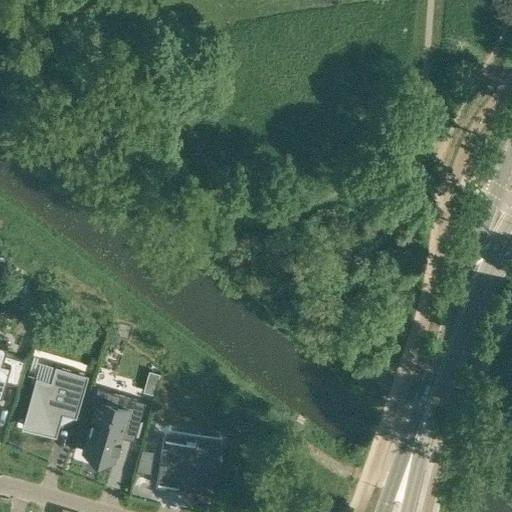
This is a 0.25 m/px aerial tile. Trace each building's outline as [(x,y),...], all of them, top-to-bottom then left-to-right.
[(29,350),(31,340),(22,338),(19,347),(29,350)] [(0,391),(2,392),(6,379),(18,383),(25,357),(4,351),(7,342),(5,341),(3,347),(0,346),(0,391)] [(54,436),(61,413),(74,417),(87,375),(54,365),(50,380),(35,376),(20,425),(31,429),(47,434),(54,436)] [(96,406),(83,451),(114,459),(121,435),(134,439),(145,400),(112,390),(107,409),(96,406)] [(183,493),(216,498),(222,462),(218,461),(222,441),(197,436),(195,448),(163,443),(157,482),(184,487),(183,493)] [(150,472),(152,457),(140,455),(136,469),(150,472)]
